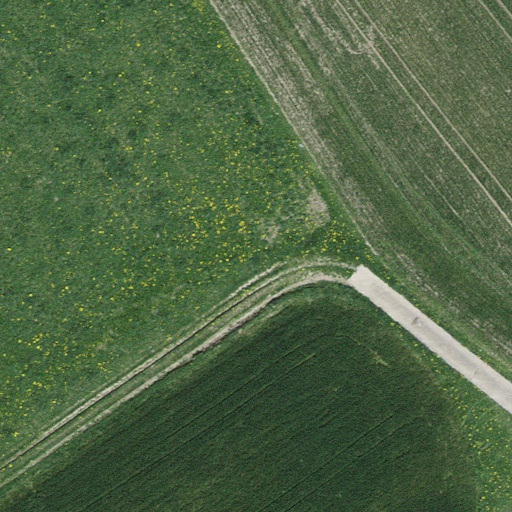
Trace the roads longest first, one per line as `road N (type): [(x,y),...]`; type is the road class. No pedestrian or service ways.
road 1 (track): [(364,273),(283,272),(0,472)]
road 2 (track): [(364,273),(511,394)]
